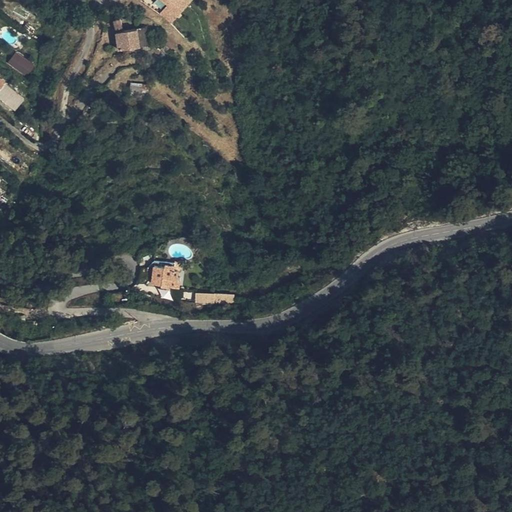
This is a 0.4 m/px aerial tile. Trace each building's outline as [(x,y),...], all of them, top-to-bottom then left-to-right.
[(158,0),(156,3),(168,12),(177,0),(158,0)] [(168,12),(156,3),(153,7),(165,16),(168,12)] [(116,19),(114,11),(106,12),(107,20),(116,19)] [(140,30),(139,21),(117,24),(108,26),(110,44),(132,40),(141,39),(140,30)] [(14,59),(10,63),(16,68),(19,64),(14,59)] [(20,97),(15,102),(25,112),(30,108),(20,97)] [(165,267),(170,268),(171,260),(147,257),(146,261),(156,262),(156,260),(166,262),(165,267)] [(169,273),(170,268),(165,267),(166,262),(156,260),(156,262),(146,261),(146,263),(144,279),(172,283),(173,274),(169,273)]
